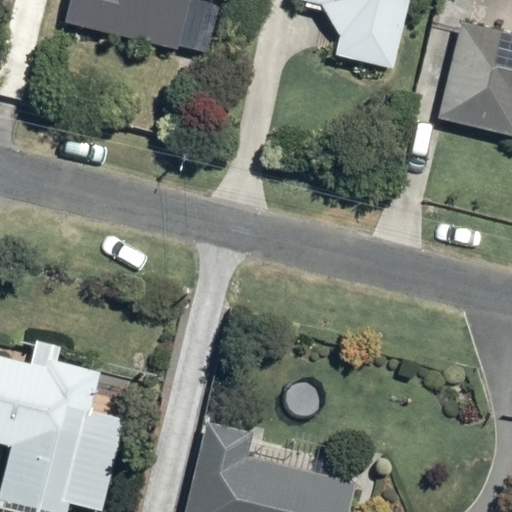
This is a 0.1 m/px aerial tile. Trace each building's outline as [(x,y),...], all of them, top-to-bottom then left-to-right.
[(68,0),(63,24),(173,49),(184,0),(68,0)] [(296,0),(318,5),(336,36),(331,59),(391,72),(407,0),(296,0)] [(511,36),(458,24),(435,121),(511,138),(511,36)] [(28,367),(0,360),(0,443),(11,446),(0,492),(0,504),(32,511),(66,511),(67,509),(81,511),(102,511),(124,420),(89,412),(97,375),(30,360),(28,367)] [(250,435),(204,424),(182,511),(346,511),(353,486),(244,460),(250,435)]
